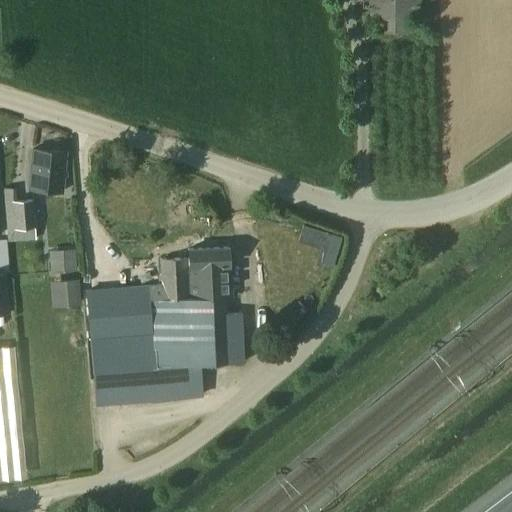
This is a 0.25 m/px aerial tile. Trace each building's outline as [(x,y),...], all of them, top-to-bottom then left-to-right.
[(356,0),(356,1),(369,1),(370,17),(378,17),(378,33),(412,33),(412,17),(421,16),(421,0),(356,0)] [(65,154),(33,151),(29,189),(61,192),(65,154)] [(15,242),(35,240),(32,201),(16,202),(15,188),(4,189),(8,242),(15,242)] [(75,249),(49,251),(51,273),(77,271),(75,249)] [(187,251),(188,269),(189,316),(152,317),(158,401),(200,396),(199,365),(243,363),(241,313),(224,314),(224,299),(228,299),(227,250),(187,251)] [(149,286),(88,291),(96,407),(158,401),(152,317),(189,316),(188,269),(186,269),(185,259),(160,260),(161,285),(149,286)] [(0,314),(8,314),(5,274),(0,274),(0,314)] [(83,305),(82,279),(53,279),(53,305),(83,305)]
